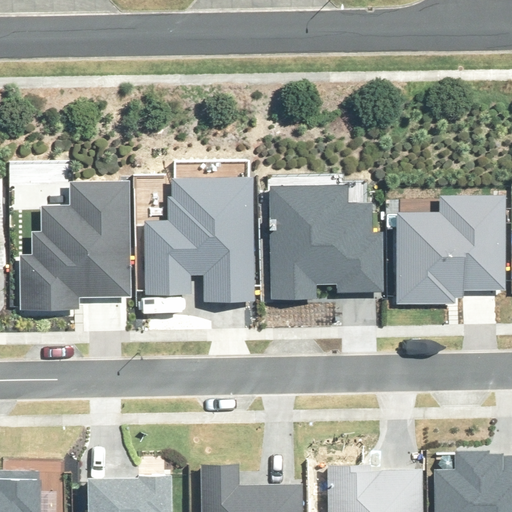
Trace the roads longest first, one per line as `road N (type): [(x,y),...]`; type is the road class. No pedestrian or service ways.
road 1 (residential): [(0,378),(511,371)]
road 2 (residential): [(511,29),(0,27)]
